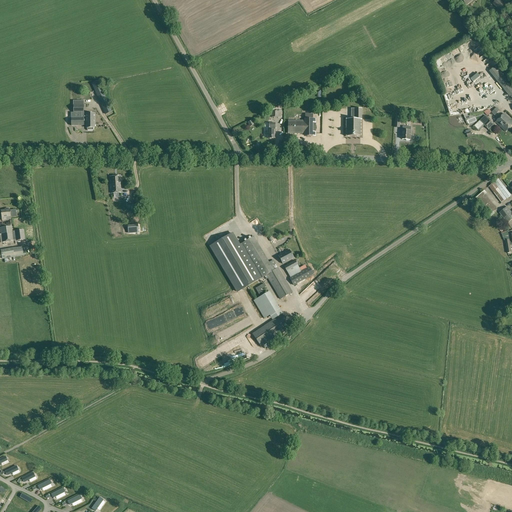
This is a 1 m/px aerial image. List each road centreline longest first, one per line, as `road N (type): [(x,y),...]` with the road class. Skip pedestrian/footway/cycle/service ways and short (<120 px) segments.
road 1 (unclassified): [(202,385),(279,347),(338,284),(503,165)]
road 2 (tertiary): [(503,165),(241,157)]
road 3 (tertiary): [(241,157),(0,158)]
road 4 (unclassified): [(241,157),(154,0)]
